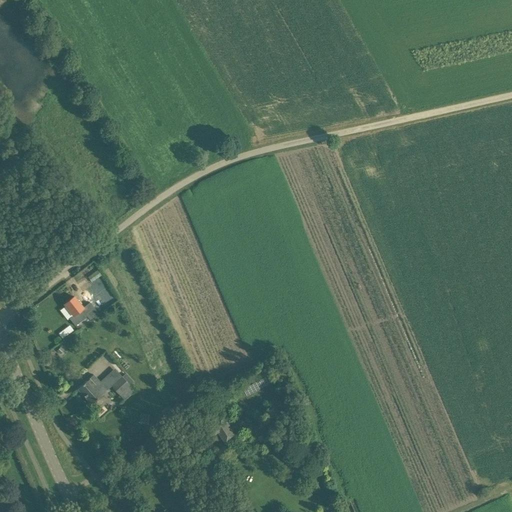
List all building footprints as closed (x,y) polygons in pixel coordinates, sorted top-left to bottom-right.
[(73,315),(69,318),(75,325),(87,315),(90,320),(98,313),(90,302),(83,308),(74,296),(64,304),(73,315)] [(69,325),(58,333),(62,339),(73,330),(69,325)] [(85,382),(77,389),(91,404),(92,403),(94,404),(95,405),(97,406),(99,405),(101,404),(103,402),(103,400),(103,398),(102,396),(101,395),(107,390),(111,386),(120,395),(131,385),(114,368),(99,382),(92,375),(85,382)] [(148,424),(149,414),(141,413),(140,424),(148,424)] [(223,415),(204,428),(211,438),(218,433),(226,445),(237,437),(229,426),(231,425),(223,415)] [(294,466),(303,470),(308,460),(298,456),(294,466)]
